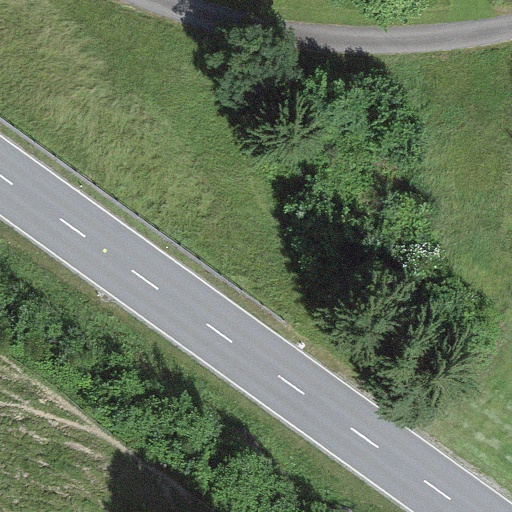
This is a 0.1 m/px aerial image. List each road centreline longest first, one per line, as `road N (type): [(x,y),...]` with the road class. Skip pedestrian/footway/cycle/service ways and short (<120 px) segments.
road 1 (secondary): [(0,183),(456,511)]
road 2 (track): [(146,0),(223,26),(324,43),(428,44),(511,32)]
